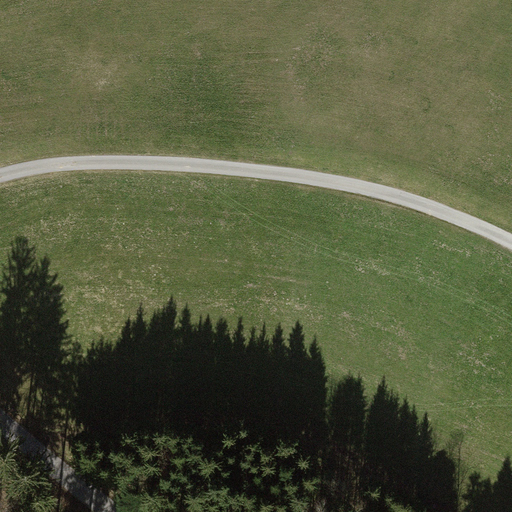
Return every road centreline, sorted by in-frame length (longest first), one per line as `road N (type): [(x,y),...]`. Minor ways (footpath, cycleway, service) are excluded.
road 1 (track): [(0,180),(92,158),(220,161),(407,199),(511,246)]
road 2 (track): [(19,438),(185,423),(295,437)]
road 3 (tertiary): [(109,511),(0,419)]
